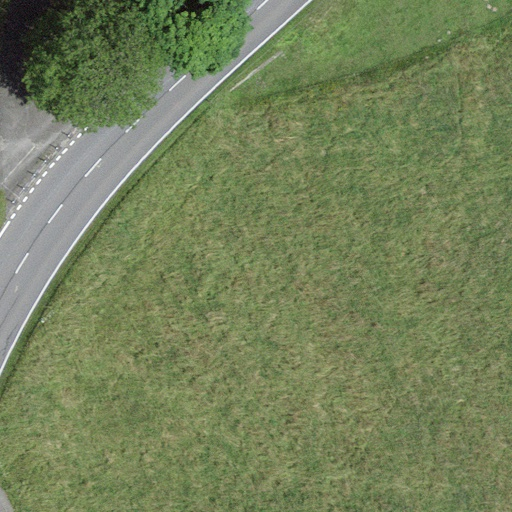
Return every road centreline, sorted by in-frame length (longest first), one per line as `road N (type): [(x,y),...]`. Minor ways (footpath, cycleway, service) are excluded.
road 1 (secondary): [(0,302),(92,168),(267,0)]
road 2 (unknown): [(54,214),(21,112),(20,65),(37,0)]
